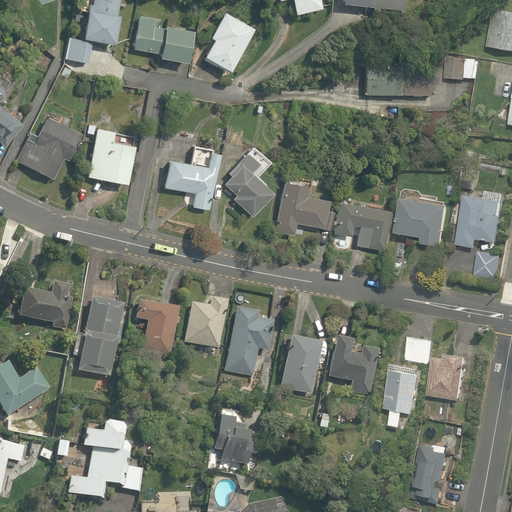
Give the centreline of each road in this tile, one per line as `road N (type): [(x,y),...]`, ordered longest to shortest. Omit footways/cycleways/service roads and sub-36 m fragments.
road 1 (unclassified): [(511,318),(127,242)]
road 2 (tertiary): [(479,511),(511,338)]
road 3 (residential): [(127,242),(161,83)]
road 4 (unclassified): [(127,242),(68,229),(0,198)]
